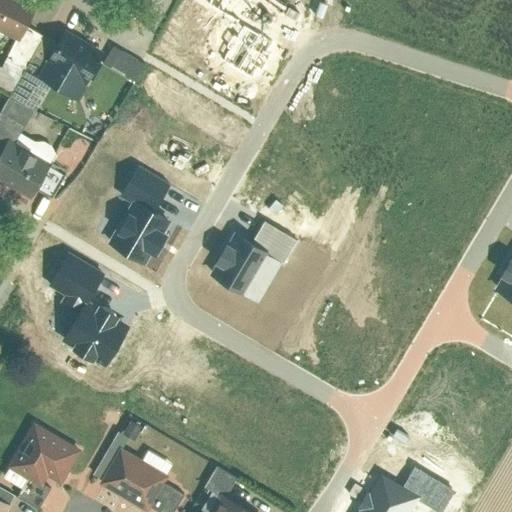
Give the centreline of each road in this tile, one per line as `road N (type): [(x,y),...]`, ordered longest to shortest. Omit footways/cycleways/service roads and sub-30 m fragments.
road 1 (residential): [(511,95),(348,37),(311,47),(172,277),(183,310),(364,415)]
road 2 (residential): [(364,415),(511,186)]
